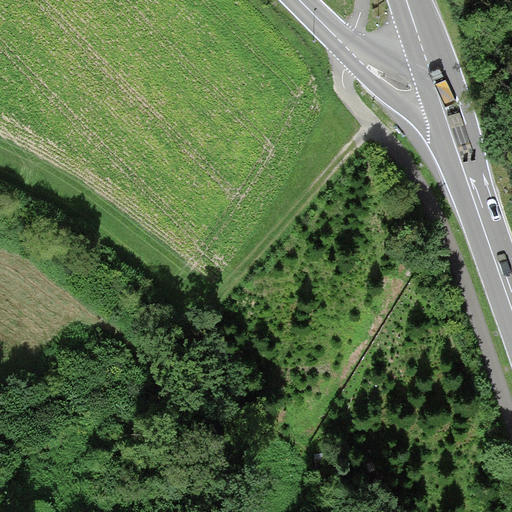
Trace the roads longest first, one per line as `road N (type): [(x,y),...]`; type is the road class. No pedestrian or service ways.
road 1 (primary): [(435,85),(511,306)]
road 2 (track): [(373,125),(215,297)]
road 3 (secondary): [(301,0),(372,69),(417,89),(435,85)]
